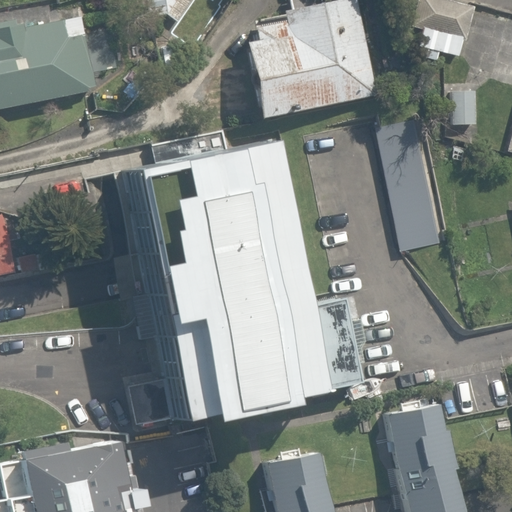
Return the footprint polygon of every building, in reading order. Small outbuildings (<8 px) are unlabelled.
[(146,29),(140,0),(113,0),(120,34),(146,29)] [(143,0),(145,15),(162,13),(175,22),(189,0),(143,0)] [(254,119),(374,96),(355,0),(330,0),(325,1),(325,0),(287,0),(288,7),(278,9),(280,19),(249,25),(252,39),(239,41),(254,119)] [(425,0),(414,45),(455,56),(459,40),(463,41),(472,6),(448,0),(425,0)] [(0,106),(85,90),(84,86),(91,85),(77,16),(74,17),(22,27),(21,22),(15,23),(14,18),(0,20),(0,106)] [(472,126),(469,91),(443,93),(445,127),(472,126)] [(511,116),(503,150),(511,152),(511,116)] [(124,385),(132,423),(169,415),(170,418),(312,390),(311,388),(353,379),(336,296),(294,305),(261,140),(223,148),(219,131),(148,145),(152,162),(119,169),(161,378),(124,385)] [(398,252),(441,242),(421,149),(378,158),(398,252)] [(55,221),(91,215),(88,193),(79,194),(77,180),(63,182),(66,197),(52,199),(55,221)] [(0,273),(9,271),(0,225),(0,273)] [(447,231),(450,248),(464,246),(461,229),(447,231)] [(49,251),(14,256),(17,272),(52,267),(49,251)] [(126,253),(111,256),(119,300),(134,297),(126,253)] [(380,412),(400,511),(459,511),(459,510),(455,510),(446,467),(450,467),(442,427),(438,428),(433,401),(425,403),(424,397),(394,403),(395,409),(380,412)] [(63,450),(60,438),(14,448),(16,458),(0,460),(0,485),(2,498),(0,498),(0,511),(139,511),(131,474),(116,477),(108,441),(63,450)] [(259,460),(269,511),(323,511),(311,450),(294,454),(293,447),(275,451),(276,457),(259,460)]
